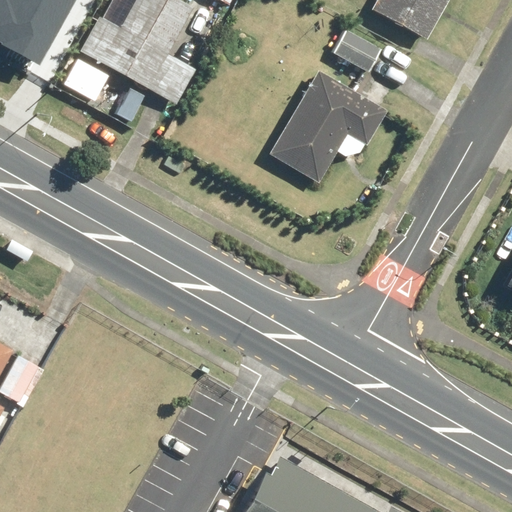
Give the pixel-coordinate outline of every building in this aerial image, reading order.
[(0,0),(0,46),(33,63),(66,0),(0,0)] [(183,0),(100,0),(58,81),(117,112),(134,79),(173,100),(189,71),(166,59),(194,5),(183,0)] [(375,0),(371,7),(420,37),(442,0),(375,0)] [(345,29),(334,53),(366,69),(378,46),(345,29)] [(320,69),(272,152),(323,181),(349,135),(368,145),(389,110),(370,99),(371,98),(320,69)] [(511,267),(501,288),(511,294),(511,267)] [(0,403),(0,375),(16,348),(0,339),(0,411),(4,405),(0,403)] [(45,366),(18,353),(0,388),(0,392),(25,405),(45,366)] [(387,511),(383,511),(283,458),(253,511),(408,511),(392,504),(387,511)]
